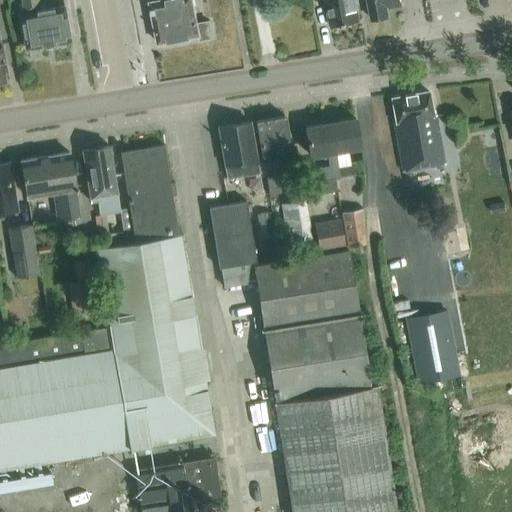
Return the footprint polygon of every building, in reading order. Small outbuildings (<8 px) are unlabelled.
[(20,0),(22,6),(19,7),(26,48),(69,41),(63,6),(39,10),(37,0),(20,0)] [(200,39),(212,36),(209,21),(197,23),(194,6),(192,0),(152,0),(152,1),(149,1),(157,42),(173,39),(173,40),(184,38),(184,37),(199,34),(200,39)] [(359,20),(354,0),(325,0),(331,26),(359,20)] [(387,7),(401,5),(399,0),(367,0),(371,18),(389,15),(387,7)] [(403,171),(444,163),(435,115),(432,116),(428,92),(392,99),(396,122),(394,123),(403,171)] [(272,169),(270,159),(290,156),(283,117),(284,117),(283,115),(282,115),(282,116),(274,117),(272,117),(273,117),(266,118),(264,118),(265,119),(257,120),(255,120),(256,122),(269,195),(281,193),(279,178),(276,179),(274,169),(272,169)] [(330,122),(339,178),(357,175),(355,161),(348,162),(346,150),(359,148),(354,118),(330,122)] [(226,178),(258,172),(264,171),(262,160),(256,161),(249,121),(218,126),(224,166),(226,178)] [(310,156),(326,153),(329,166),(319,167),(322,181),(339,178),(330,122),(319,124),(319,123),(305,125),(310,156)] [(94,244),(105,327),(0,341),(0,466),(132,448),(140,511),(222,511),(215,456),(149,465),(146,442),(211,433),(170,141),(120,148),(133,239),(94,244)] [(99,215),(120,211),(117,194),(108,145),(81,149),(89,198),(90,201),(96,200),(99,215)] [(59,219),(79,216),(68,152),(20,160),(26,196),(55,191),(59,219)] [(0,212),(17,210),(9,162),(0,163),(0,212)] [(289,202),(280,203),(287,246),(313,242),(303,184),(286,186),(289,202)] [(380,213),(420,211),(418,185),(379,187),(380,213)] [(366,378),(348,248),(255,261),(246,198),(209,204),(220,285),(253,281),(267,381),(281,379),(279,362),(350,352),(354,379),(366,378)] [(341,212),(347,246),(365,243),(362,208),(341,212)] [(257,214),(260,238),(274,236),(270,212),(257,214)] [(314,223),(318,250),(344,246),(340,219),(314,223)] [(30,224),(8,228),(16,278),(39,274),(30,224)] [(96,277),(93,258),(74,261),(77,280),(96,277)] [(86,285),(69,288),(73,311),(90,308),(86,285)] [(364,385),(279,397),(293,511),(348,511),(350,509),(353,511),(394,511),(379,398),(364,385)]
